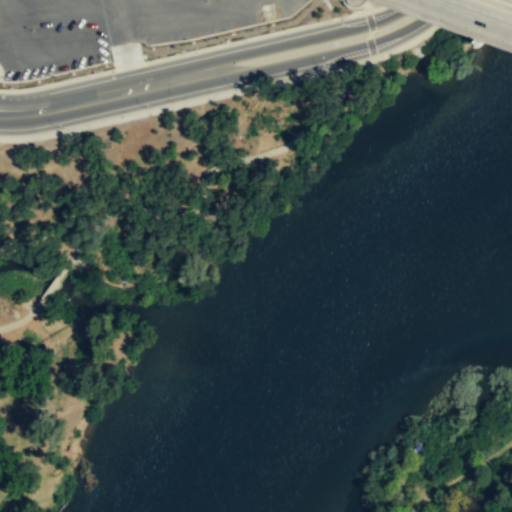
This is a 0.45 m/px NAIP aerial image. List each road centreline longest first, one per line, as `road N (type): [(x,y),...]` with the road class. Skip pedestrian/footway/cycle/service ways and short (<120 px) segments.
road 1 (secondary): [(417,0),(370,25),(233,54),(212,70)]
road 2 (secondary): [(212,70),(239,74),(369,43),(420,19)]
road 3 (secondary): [(0,113),(212,70)]
